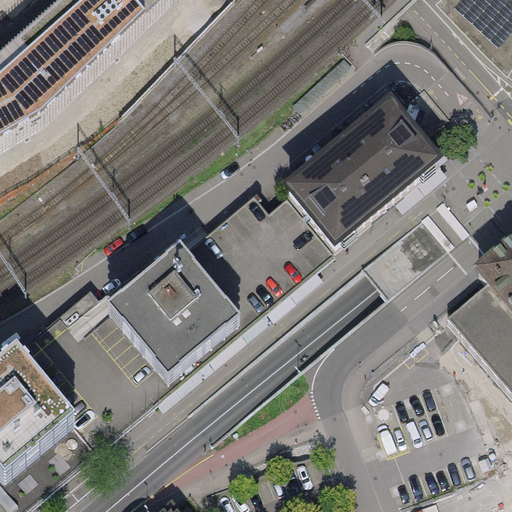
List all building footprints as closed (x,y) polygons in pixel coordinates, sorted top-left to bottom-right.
[(175,5),(170,0),(79,0),(0,70),(0,160),(53,129),(175,5)] [(64,0),(24,0),(21,3),(41,25),(67,3),(64,0)] [(511,0),(461,0),(480,19),(511,50),(511,49),(511,0)] [(286,203),(288,205),(336,265),(424,188),(449,168),(402,111),(398,106),(286,203)] [(0,490),(17,511),(38,511),(42,510),(49,504),(99,464),(128,441),(134,436),(148,425),(161,414),(175,403),(203,382),(208,377),(253,341),(269,329),(333,277),(336,275),(341,271),(336,265),(288,205),(278,213),(269,220),(255,202),(185,260),(108,322),(74,349),(68,342),(59,331),(18,364),(0,378),(0,490)] [(448,327),(457,337),(460,340),(511,400),(511,251),(494,267),(479,280),(489,291),(448,327)] [(401,415),(401,411),(400,408),(397,405),(393,405),(390,406),(388,407),(387,409),(386,413),(387,416),(389,419),(391,420),(394,420),(398,419),(399,418),(401,415)] [(0,511),(17,511),(0,490),(0,511)]
